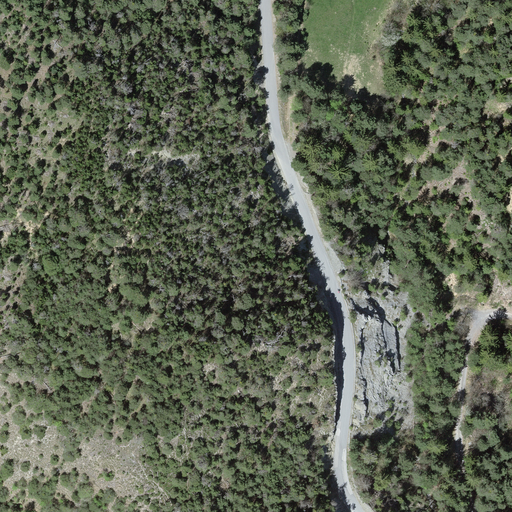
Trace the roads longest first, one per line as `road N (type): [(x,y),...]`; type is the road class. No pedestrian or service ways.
road 1 (unclassified): [(355,511),(340,482),(345,334),(324,257),(270,136),(262,0)]
road 2 (track): [(471,511),(455,325),(461,312)]
